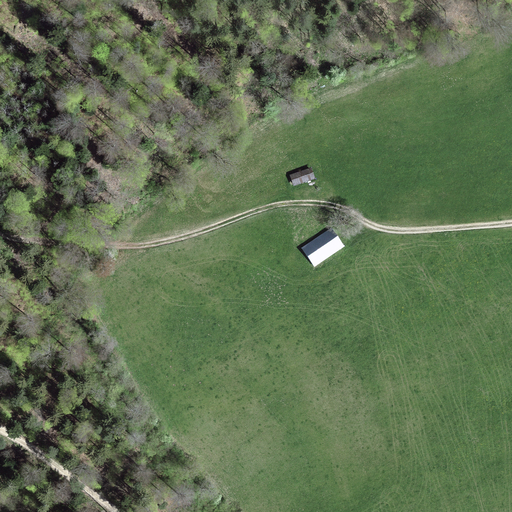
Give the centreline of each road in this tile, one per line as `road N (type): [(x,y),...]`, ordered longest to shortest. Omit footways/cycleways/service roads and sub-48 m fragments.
road 1 (track): [(0,233),(73,247),(131,247),(306,202),(391,230),(511,222)]
road 2 (track): [(118,511),(0,429)]
